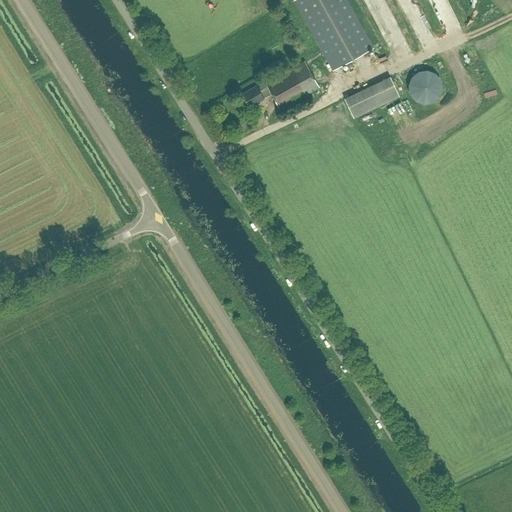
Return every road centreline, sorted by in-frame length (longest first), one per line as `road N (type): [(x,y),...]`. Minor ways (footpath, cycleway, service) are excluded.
road 1 (unclassified): [(441,511),(117,0)]
road 2 (unclassified): [(342,511),(156,218)]
road 3 (unclassified): [(156,218),(20,0)]
road 4 (unclassified): [(0,296),(156,218)]
